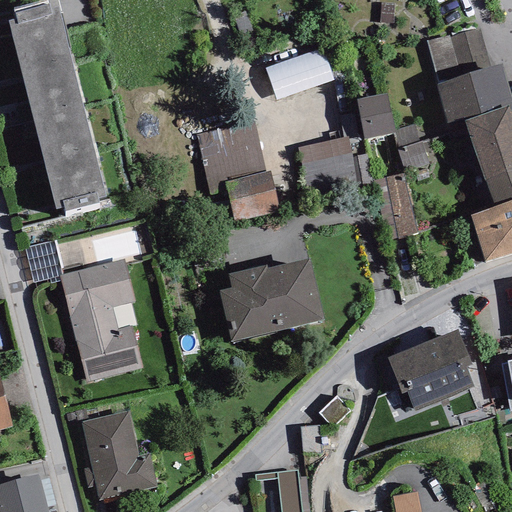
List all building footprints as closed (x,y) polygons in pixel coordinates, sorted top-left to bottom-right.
[(15,18),(16,22),(7,25),(55,214),(63,212),(64,218),(99,209),(97,203),(106,201),(57,12),(50,14),(48,10),(15,18)] [(427,43),(439,87),(491,72),(480,30),(427,43)] [(322,49),(264,70),(276,102),(333,82),(322,49)] [(509,111),(510,116),(511,115),(511,105),(501,69),(491,72),(439,87),(436,88),(450,138),(466,133),(464,126),(509,111)] [(387,97),(356,103),(364,143),(393,138),(395,137),(394,132),(387,97)] [(509,111),(464,126),(466,133),(492,211),(511,204),(511,121),(510,116),(509,111)] [(222,184),(265,174),(253,122),(195,136),(209,197),(224,192),(222,184)] [(393,138),(396,151),(419,143),(414,126),(394,132),(395,137),(393,138)] [(347,138),(297,148),(307,201),(358,191),(347,138)] [(419,143),(396,151),(403,173),(429,165),(422,143),(419,143)] [(265,174),(222,184),(224,192),(232,225),(279,213),(269,173),(265,174)] [(405,175),(371,182),(383,240),(417,233),(405,175)] [(511,204),(492,211),(469,218),(484,266),(511,257),(511,204)] [(123,263),(59,278),(85,384),(143,369),(132,326),(117,330),(111,309),(133,303),(123,263)] [(230,291),(218,294),(231,347),(324,325),(309,263),(267,273),(266,268),(227,278),(230,291)] [(456,347),(398,363),(414,417),(471,401),(456,347)] [(511,371),(497,374),(504,415),(511,413),(511,371)] [(0,378),(0,431),(12,428),(0,378)] [(128,413),(80,423),(98,503),(156,490),(149,456),(138,458),(128,413)] [(45,511),(37,478),(0,487),(0,511),(45,511)] [(305,511),(303,478),(281,479),(283,511),(305,511)]
